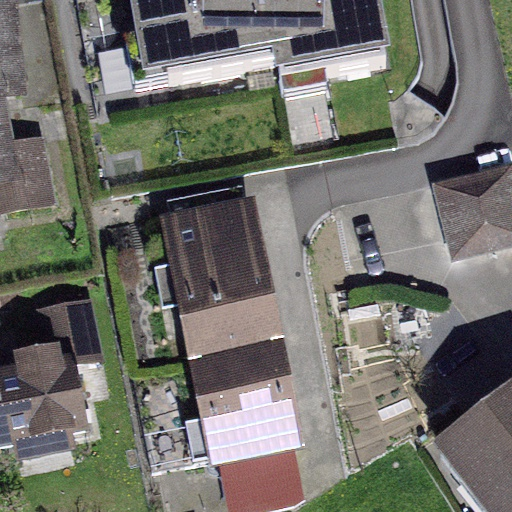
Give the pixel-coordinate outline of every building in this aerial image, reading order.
[(36,0),(0,0),(0,190),(18,187),(23,221),(73,213),(63,153),(15,160),(7,110),(53,103),(36,0)] [(128,0),(142,85),(281,63),(284,85),(384,69),(372,0),(128,0)] [(511,197),(507,175),(443,189),(456,252),(511,239),(511,197)] [(248,205),(165,223),(194,359),(277,341),(248,205)] [(277,341),(194,359),(216,461),(299,443),(277,341)] [(0,450),(85,434),(70,356),(0,369),(0,450)] [(511,511),(511,394),(448,443),(501,511),(511,511)]
